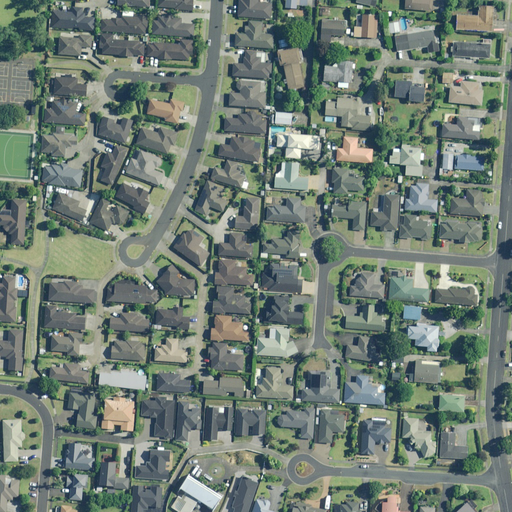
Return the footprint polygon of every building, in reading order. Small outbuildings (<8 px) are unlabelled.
[(110,0),(109,9),(128,11),(141,12),(142,0),(110,0)] [(150,0),(150,12),(186,13),(186,5),(186,0),(150,0)] [(256,0),(242,0),(236,0),(235,0),(234,20),(268,22),(269,2),(257,1),(256,0)] [(294,0),(276,0),(276,13),(294,14),(294,0)] [(329,0),(347,4),(346,6),(366,11),(368,0),(329,0)] [(409,0),(378,0),(378,2),(397,4),(396,14),(425,16),(426,3),(410,2),(409,0)] [(78,16),(75,16),(76,11),(64,10),(64,15),(43,14),(42,33),(86,35),(87,25),(77,24),(78,16)] [(470,12),(469,20),(448,18),(447,35),(483,38),(484,22),(484,13),(470,12)] [(368,42),(368,37),(369,19),(354,18),(353,31),(345,31),(345,42),(368,42)] [(135,19),(135,22),(112,20),(112,22),(108,22),(108,25),(93,24),(92,36),(139,40),(139,32),(141,19),(135,19)] [(175,22),(150,20),(149,26),(145,25),(144,38),(183,42),(185,29),(175,28),(175,22)] [(324,25),(313,24),(312,47),(323,48),(323,40),(335,40),(335,26),(324,26),(324,25)] [(266,38),(256,37),(256,25),(237,25),(237,36),(227,36),(226,54),(265,56),(266,38)] [(390,26),(381,27),(382,39),(391,38),(390,26)] [(424,36),(386,40),(388,59),(427,54),(424,36)] [(105,60),(105,59),(136,61),(136,46),(105,45),(106,38),(93,37),(92,59),(105,60)] [(71,39),(70,43),(51,41),(50,59),(73,61),(74,52),(83,52),(83,39),(71,39)] [(172,43),(171,49),(144,47),(144,50),(139,50),(138,62),(180,65),(181,56),(186,57),(187,44),(172,43)] [(481,47),(444,46),(443,62),(480,64),(481,47)] [(291,52),(270,57),(272,71),(294,67),(291,52)] [(235,68),(224,68),(224,83),(262,85),(263,69),(253,69),(253,62),(250,62),(250,56),(236,55),(235,68)] [(343,88),(343,72),(344,66),(330,66),(330,71),(317,70),(316,86),(343,88)] [(424,68),(413,68),(413,83),(423,84),(424,68)] [(292,69),(276,72),(281,99),(296,97),(292,69)] [(88,84),(77,83),(77,78),(53,76),(52,94),(76,96),(76,94),(87,95),(88,84)] [(453,79),(435,78),(434,88),(452,89),(453,79)] [(252,86),(229,85),(229,96),(221,96),(220,111),(255,113),(255,97),(252,97),(252,86)] [(404,86),(388,85),(387,101),(401,102),(400,105),(417,106),(418,92),(404,91),(404,86)] [(453,87),(453,92),(442,91),(441,107),(471,110),(473,94),(472,94),(472,88),(453,87)] [(169,97),(168,101),(149,96),(145,113),(163,118),(162,119),(176,123),(176,121),(181,104),(182,100),(169,97)] [(54,109),(46,108),(44,123),(84,127),(85,116),(87,105),(55,101),(54,109)] [(317,121),(334,122),(334,132),(362,133),(363,120),(349,119),(350,107),(318,104),(317,121)] [(133,120),(123,116),(120,124),(115,123),(116,119),(102,114),(95,134),(110,139),(124,144),(128,132),(129,132),(133,120)] [(285,117),(268,117),(268,129),(284,130),(285,117)] [(229,123),(216,122),(215,137),(257,139),(257,124),(253,124),(253,119),(229,119),(229,123)] [(450,129),(435,128),(435,142),(464,144),(464,143),(472,143),(472,136),(464,136),(465,132),(467,132),(467,121),(450,121),(450,129)] [(169,137),(152,131),(149,138),(133,132),(128,148),(159,158),(162,148),(165,149),(169,137)] [(77,135),(55,132),(55,135),(43,134),(41,153),(66,155),(67,148),(76,149),(77,135)] [(294,161),(294,153),(311,154),(312,140),(295,139),(296,133),(278,132),(278,138),(269,138),(268,152),(277,152),(276,160),(294,161)] [(248,168),(250,160),(251,161),(252,154),(245,152),(247,146),(223,140),(221,150),(213,148),(210,160),(248,168)] [(365,154),(350,153),(350,143),(336,142),(335,153),(329,152),(328,166),(365,168),(365,154)] [(109,149),(104,158),(100,156),(92,172),(97,174),(91,185),(103,191),(120,155),(109,149)] [(414,150),(395,149),(395,156),(385,156),(385,160),(382,160),(382,168),(384,168),(384,169),(398,170),(398,179),(415,180),(416,169),(413,169),(413,159),(414,159),(414,150)] [(156,177),(147,174),(151,162),(133,155),(128,166),(122,164),(118,177),(151,189),(156,177)] [(446,159),(434,159),(433,175),(446,175),(446,159)] [(476,162),(448,160),(447,173),(476,175),(476,162)] [(84,167),(45,164),(44,182),(82,186),(84,167)] [(231,169),(218,165),(215,174),(206,171),(202,183),(233,193),(237,181),(228,178),(231,169)] [(275,181),(267,181),(265,192),(300,195),(301,182),(291,182),(292,167),(276,166),(275,181)] [(356,182),(341,181),(342,174),(325,173),(324,197),(341,198),(341,195),(356,196),(356,182)] [(150,203),(145,201),(146,199),(150,192),(138,186),(136,189),(123,183),(116,198),(136,208),(135,211),(143,215),(150,203)] [(210,191),(199,186),(186,215),(198,220),(201,212),(213,216),(218,205),(206,201),(210,191)] [(428,205),(420,205),(421,198),(421,197),(421,188),(410,187),(410,191),(403,191),(403,203),(397,203),(396,214),(427,216),(428,205)] [(50,207),(67,215),(81,220),(86,209),(77,206),(79,200),(57,190),(50,207)] [(459,194),(458,206),(444,205),(443,218),(475,220),(476,207),(473,207),(474,195),(459,194)] [(23,226),(23,218),(25,199),(10,197),(9,213),(0,212),(0,224),(8,225),(6,243),(21,244),(23,226)] [(350,198),(349,206),(331,204),(330,216),(348,218),(348,229),(362,230),(362,219),(364,207),(363,207),(364,199),(350,198)] [(375,216),(364,215),(362,231),(373,232),(373,236),(388,238),(388,234),(389,230),(392,200),(377,198),(375,216)] [(118,208),(116,207),(114,206),(99,200),(88,224),(107,232),(110,225),(115,227),(121,225),(127,213),(118,208)] [(251,203),(238,202),(236,221),(227,221),(226,235),(250,237),(250,222),(251,203)] [(292,204),(278,203),(278,210),(265,209),(265,212),(258,212),(257,224),(294,228),(295,220),(295,221),(297,212),(292,211),(292,204)] [(409,220),(397,219),(396,229),(392,229),(391,242),(421,244),(422,235),(423,236),(423,225),(408,224),(409,220)] [(474,232),(470,232),(470,228),(459,227),(458,231),(448,230),(448,226),(439,225),(439,229),(433,228),(432,244),(473,248),(474,232)] [(199,258),(189,251),(195,242),(182,233),(176,242),(172,239),(161,255),(188,273),(199,258)] [(254,257),(263,257),(262,259),(274,261),(274,263),(289,264),(292,235),(277,233),(276,244),(264,243),(263,249),(254,248),(254,257)] [(222,237),(221,248),(210,247),(209,260),(243,262),(243,249),(237,249),(237,245),(232,245),(233,237),(222,237)] [(210,288),(223,289),(244,291),(245,279),(238,279),(238,271),(226,270),(226,265),(211,264),(210,277),(205,277),(205,288),(210,288)] [(253,291),(259,291),(259,298),(292,299),(293,284),(290,284),(290,278),(288,278),(289,268),(261,267),(261,277),(254,277),(253,291)] [(147,286),(155,294),(154,301),(183,302),(183,284),(176,284),(163,271),(147,286)] [(3,275),(1,309),(0,308),(0,321),(17,322),(18,310),(16,310),(18,276),(3,275)] [(352,282),(347,282),(347,291),(341,290),(341,300),(375,303),(376,293),(374,293),(375,284),(374,284),(375,278),(353,277),(352,282)] [(80,303),(81,302),(94,303),(94,289),(81,289),(81,284),(77,284),(77,282),(62,281),(62,284),(48,283),(47,302),(80,303)] [(422,293),(405,292),(406,282),(381,281),(380,304),(404,305),(421,307),(422,293)] [(148,295),(129,294),(130,289),(107,287),(106,292),(98,292),(97,305),(148,308),(148,295)] [(446,289),(433,289),(433,303),(475,305),(474,294),(473,290),(471,290),(471,287),(463,287),(463,290),(459,290),(459,287),(446,287),(446,289)] [(236,306),(237,300),(225,300),(224,290),(208,290),(208,306),(204,306),(204,317),(242,318),(243,307),(236,306)] [(265,309),(263,309),(262,317),(264,317),(264,318),(259,318),(259,328),(296,331),(295,319),(282,319),(282,316),(281,316),(282,311),(280,310),(281,302),(266,301),(265,309)] [(77,314),(56,313),(57,307),(46,306),(45,328),(49,328),(49,329),(85,330),(86,318),(77,317),(77,314)] [(361,309),(360,322),(337,321),(337,333),(376,335),(377,323),(372,323),(373,309),(361,309)] [(413,311),(395,310),(395,324),(412,324),(413,311)] [(153,332),(165,333),(165,336),(180,336),(180,321),(174,321),(174,320),(174,318),(174,315),(174,311),(165,311),(164,315),(148,314),(147,328),(153,329),(153,332)] [(139,326),(134,326),(134,323),(129,323),(129,318),(111,317),(111,322),(101,322),(101,332),(107,332),(107,336),(136,337),(136,334),(139,334),(139,326)] [(202,344),(213,345),(230,345),(241,345),(241,335),(234,335),(234,328),(224,327),(224,320),(207,319),(206,332),(203,332),(202,344)] [(433,333),(433,330),(409,329),(409,331),(400,331),(400,343),(408,344),(408,350),(420,351),(420,355),(430,356),(430,352),(432,352),(432,345),(433,333)] [(21,371),(22,360),(22,343),(23,331),(9,330),(8,342),(0,341),(0,358),(7,359),(7,371),(21,371)] [(51,353),(67,354),(67,357),(79,357),(79,352),(79,344),(82,344),(83,334),(69,333),(68,339),(51,338),(51,353)] [(292,354),(285,345),(278,350),(278,346),(282,346),(282,333),(267,333),(267,343),(249,342),(248,361),(275,362),(276,362),(278,362),(281,361),(292,354)] [(370,354),(368,354),(369,344),(351,341),(349,351),(339,349),(337,362),(368,367),(370,354)] [(170,343),(158,342),(157,349),(152,349),(152,352),(145,351),(144,365),(177,367),(178,354),(169,353),(170,343)] [(105,344),(105,350),(102,350),(101,363),(136,366),(137,352),(135,352),(136,345),(105,344)] [(204,352),(199,351),(199,364),(203,364),(203,374),(217,375),(235,375),(236,353),(218,352),(219,347),(204,346),(204,352)] [(84,371),(80,370),(80,365),(65,364),(64,369),(50,367),(49,378),(89,382),(89,372),(84,371)] [(433,367),(407,365),(406,387),(431,388),(433,367)] [(145,377),(144,377),(145,374),(111,369),(111,372),(99,371),(97,383),(143,390),(145,377)] [(255,382),(255,389),(248,389),(248,402),(285,403),(286,389),(275,389),(275,383),(273,383),(274,372),(258,372),(257,382),(255,382)] [(179,392),(189,392),(189,381),(179,381),(180,374),(156,373),(155,390),(179,392)] [(327,374),(309,373),(308,388),(301,388),(300,401),(331,402),(332,389),(326,389),(327,374)] [(348,387),(337,386),(336,408),(348,408),(368,410),(377,410),(377,396),(371,396),(371,390),(365,390),(365,380),(349,379),(348,387)] [(218,400),(235,401),(235,384),(212,382),(212,385),(195,383),(194,398),(218,400)] [(172,416),(172,415),(173,401),(166,400),(167,395),(156,395),(155,400),(141,399),(141,417),(155,417),(153,436),(171,438),(172,416)] [(88,399),(62,396),(60,413),(70,414),(69,431),(86,433),(89,410),(87,410),(88,399)] [(457,399),(432,398),(431,415),(456,416),(457,399)] [(94,423),(93,432),(106,434),(106,429),(113,430),(113,435),(125,436),(125,431),(127,419),(126,419),(127,406),(119,406),(119,402),(105,400),(104,405),(97,404),(96,423),(94,423)] [(188,401),(178,400),(174,440),(186,441),(187,431),(190,431),(190,427),(191,427),(191,428),(200,428),(201,420),(196,419),(197,417),(199,417),(200,407),(190,407),(190,411),(187,411),(188,401)] [(218,407),(206,407),(204,439),(216,439),(217,427),(221,427),(221,429),(231,430),(232,423),(230,422),(231,416),(232,416),(232,407),(223,406),(223,412),(218,412),(218,407)] [(300,427),(299,437),(313,438),(314,408),(304,407),(303,411),(286,410),(285,414),(281,414),(277,417),(277,422),(280,426),(300,427)] [(247,408),(237,408),(235,434),(247,435),(248,425),(252,425),(252,433),(264,434),(265,410),(251,409),(251,411),(247,411),(247,408)] [(343,415),(330,414),(330,409),(320,408),(318,442),(331,443),(332,432),(343,432),(343,415)] [(21,418),(13,418),(1,418),(2,462),(17,462),(17,446),(20,446),(21,440),(24,440),(25,431),(21,430),(21,418)] [(411,423),(396,422),(395,443),(403,443),(403,445),(406,448),(407,448),(407,454),(412,454),(417,463),(424,459),(428,459),(429,447),(423,446),(424,436),(411,435),(411,423)] [(385,433),(381,433),(381,430),(368,429),(368,425),(356,424),(354,458),(366,459),(367,445),(370,445),(369,449),(376,449),(376,446),(380,446),(380,445),(384,445),(385,433)] [(431,463),(443,464),(455,465),(457,462),(460,462),(460,451),(447,450),(448,430),(433,429),(431,463)] [(76,448),(60,447),(58,472),(64,473),(85,475),(87,462),(75,461),(76,448)] [(169,451),(150,450),(149,461),(145,461),(145,465),(135,464),(134,477),(167,479),(168,469),(165,469),(165,461),(168,461),(169,451)] [(99,476),(97,476),(96,485),(113,486),(113,488),(127,489),(128,478),(114,477),(115,462),(100,462),(99,476)] [(0,511),(6,511),(7,501),(12,501),(15,497),(19,497),(19,490),(20,480),(11,479),(11,487),(5,486),(6,475),(0,475),(0,511)] [(247,511),(257,482),(250,480),(251,478),(241,475),(236,491),(234,490),(232,496),(234,496),(231,507),(233,508),(232,511),(247,511)] [(188,477),(179,490),(212,511),(221,498),(188,477)] [(74,504),(74,491),(81,492),(82,480),(59,479),(59,491),(62,491),(62,504),(74,504)] [(143,485),(132,484),(130,511),(142,511),(142,508),(147,509),(147,505),(150,505),(150,506),(160,507),(161,487),(150,486),(150,489),(144,489),(144,491),(142,491),(143,485)] [(182,494),(180,497),(177,495),(169,507),(175,511),(190,511),(197,502),(182,494)] [(381,507),(375,506),(374,511),(392,511),(393,498),(381,498),(381,507)] [(276,511),(267,509),(269,504),(256,499),(251,511),(276,511)] [(475,511),(466,502),(454,511),(475,511)]
